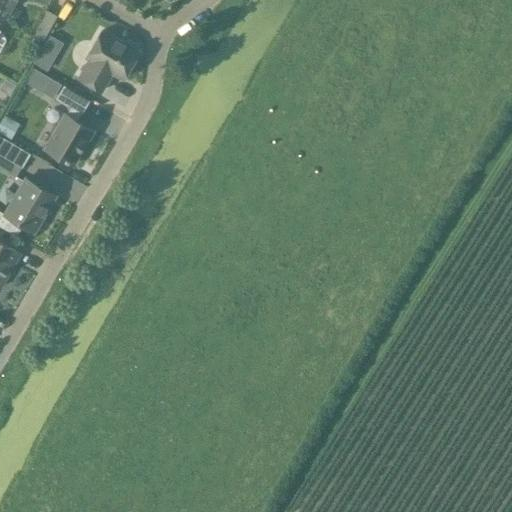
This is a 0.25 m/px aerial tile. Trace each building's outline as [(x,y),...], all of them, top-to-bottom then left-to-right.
[(0,0),(0,17),(6,21),(17,0),(0,0)] [(42,41),(57,16),(45,9),(31,34),(42,41)] [(140,54),(136,51),(136,47),(128,42),(124,44),(102,32),(87,57),(91,59),(79,78),(102,92),(113,73),(124,80),(140,54)] [(34,62),(46,69),(52,58),(40,51),(34,62)] [(61,84),(34,68),(26,81),(53,97),(61,84)] [(9,94),(14,85),(6,80),(1,89),(9,94)] [(81,115),(82,115),(91,101),(65,86),(57,100),(71,109),(67,116),(66,115),(46,150),(74,166),(94,131),(77,122),(81,115)] [(0,124),(0,130),(12,135),(17,123),(3,118),(0,124)] [(31,153),(0,135),(0,154),(22,167),(31,153)] [(6,214),(0,210),(0,226),(16,236),(22,226),(34,233),(56,196),(27,179),(6,214)] [(0,288),(1,289),(22,254),(0,240),(0,288)]
